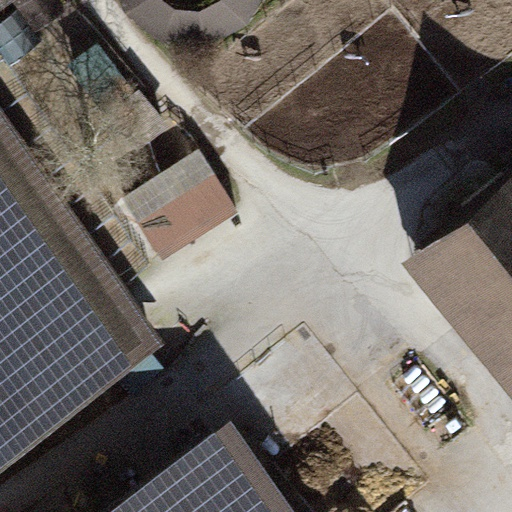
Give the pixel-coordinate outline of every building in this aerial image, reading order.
[(18,0),(0,0),(0,15),(20,2),(18,0)] [(203,38),(231,28),(256,6),(258,0),(122,0),(124,3),(145,24),(172,37),(203,38)] [(0,431),(137,343),(0,131),(0,431)] [(164,258),(243,209),(202,145),(124,194),(164,258)] [(511,160),(405,239),(511,383),(511,160)] [(299,511),(227,408),(75,511),(299,511)]
